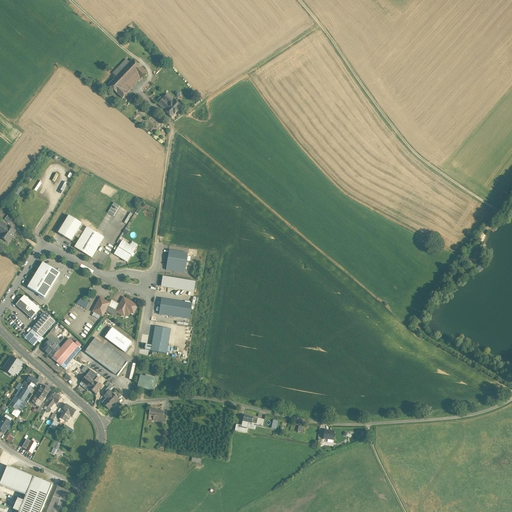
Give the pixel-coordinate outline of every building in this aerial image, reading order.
[(130,63),(126,59),(113,74),(116,77),(108,85),(122,99),(128,93),(127,92),(141,79),(147,73),(133,60),(130,63)] [(174,100),(167,94),(163,99),(165,100),(160,105),(165,110),(164,111),(172,118),(182,107),(175,100),(174,100)] [(21,186),(15,194),(18,196),(23,188),(21,186)] [(107,212),(113,216),(120,206),(113,202),(107,212)] [(99,226),(104,217),(82,204),(77,213),(99,226)] [(121,206),(113,220),(122,225),(130,212),(121,206)] [(8,215),(5,220),(10,223),(13,218),(8,215)] [(82,224),(69,216),(58,233),(71,241),(74,236),(78,229),(82,224)] [(8,227),(2,223),(0,226),(0,232),(2,234),(0,237),(8,242),(16,231),(8,226),(8,227)] [(104,237),(87,227),(84,233),(78,229),(74,236),(80,239),(74,248),(91,258),(104,237)] [(123,241),(114,254),(120,258),(128,244),(123,241)] [(128,244),(120,258),(127,262),(135,249),(130,245),(131,244),(130,244),(129,245),(128,244)] [(188,253),(169,250),(166,270),(185,273),(188,253)] [(60,273),(43,263),(28,288),(45,298),(60,273)] [(163,277),(161,287),(194,292),(196,282),(163,277)] [(40,309),(24,296),(16,305),(32,319),(40,309)] [(85,308),(89,302),(80,297),(77,304),(85,308)] [(110,303),(100,298),(98,303),(107,308),(108,306),(110,303)] [(138,306),(124,298),(120,305),(117,311),(116,312),(122,315),(124,312),(127,311),(134,314),(138,306)] [(108,306),(117,311),(120,305),(112,300),(110,303),(108,306)] [(189,305),(161,301),(159,315),(190,320),(192,306),(189,305)] [(107,308),(98,303),(93,311),(103,317),(106,311),(107,308)] [(115,315),(116,312),(117,311),(108,306),(107,308),(106,311),(115,315)] [(46,314),(32,329),(42,337),(55,322),(46,314)] [(171,329),(155,327),(151,351),(167,354),(171,329)] [(132,343),(112,328),(105,338),(125,352),(132,343)] [(42,337),(32,329),(24,338),(34,346),(38,341),(40,343),(44,339),(42,337)] [(60,349),(52,358),(61,366),(78,347),(69,339),(60,349)] [(124,360),(95,339),(85,352),(114,373),(124,360)] [(60,349),(52,342),(44,351),(52,358),(60,349)] [(78,347),(61,366),(65,368),(81,349),(78,347)] [(11,355),(2,370),(13,376),(15,373),(18,375),(22,367),(20,366),(23,362),(11,355)] [(124,360),(114,373),(117,376),(127,363),(124,360)] [(96,383),(93,380),(96,376),(97,375),(91,370),(87,376),(80,385),(88,391),(89,389),(96,394),(101,387),(96,383)] [(158,378),(146,375),(145,377),(143,386),(147,387),(146,388),(146,389),(153,391),(154,388),(155,388),(158,378)] [(140,376),(137,387),(141,388),(141,387),(146,388),(147,387),(143,386),(145,377),(140,376)] [(29,378),(27,381),(28,382),(27,383),(25,382),(21,387),(29,392),(33,387),(34,388),(38,381),(32,377),(30,379),(29,378)] [(41,387),(36,396),(39,398),(35,404),(39,407),(42,402),(43,400),(44,400),(50,390),(42,385),(41,387),(41,386),(40,387),(41,387)] [(110,385),(103,394),(105,396),(109,391),(113,387),(110,385)] [(29,392),(21,387),(15,396),(24,401),(29,392)] [(119,400),(112,393),(111,393),(109,391),(105,396),(108,398),(103,404),(109,410),(119,400)] [(54,392),(49,399),(50,400),(46,406),(48,407),(51,409),(55,403),(57,405),(62,398),(54,392)] [(24,401),(15,396),(9,405),(16,409),(18,411),(24,401)] [(24,401),(18,411),(21,412),(24,407),(27,403),(24,401)] [(66,404),(66,405),(63,410),(59,416),(59,417),(61,418),(66,422),(67,422),(71,415),(72,417),(73,417),(76,411),(67,404),(66,404)] [(16,409),(12,414),(18,417),(21,412),(18,411),(16,409)] [(164,411),(150,409),(149,416),(154,416),(153,421),(166,422),(167,415),(164,415),(164,411)] [(258,418),(244,415),(242,423),(242,426),(241,432),(247,433),(248,422),(256,424),(258,418)] [(56,422),(54,420),(52,423),(57,426),(58,424),(61,418),(59,417),(56,422)] [(4,418),(0,423),(0,430),(4,433),(6,429),(11,422),(10,422),(4,418)] [(334,432),(325,430),(324,439),(328,439),(328,442),(332,443),(333,440),(334,432)] [(38,443),(28,438),(23,447),(33,452),(38,443)] [(52,445),(58,449),(61,443),(55,440),(52,445)] [(0,484),(26,496),(34,477),(8,466),(0,484)] [(41,511),(52,485),(34,477),(26,496),(24,501),(18,499),(13,510),(18,511),(41,511)] [(57,486),(46,511),(61,511),(70,492),(67,491),(68,488),(59,484),(57,487),(57,486)]
